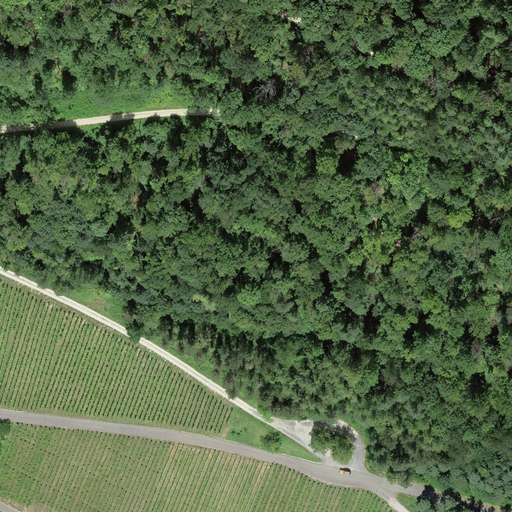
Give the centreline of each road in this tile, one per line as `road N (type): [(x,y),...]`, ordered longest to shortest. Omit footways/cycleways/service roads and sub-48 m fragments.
road 1 (track): [(511,169),(222,112),(0,130)]
road 2 (unclassified): [(0,413),(187,437),(490,511)]
road 3 (track): [(0,269),(164,352),(336,472)]
road 4 (track): [(511,114),(240,0)]
road 5 (track): [(289,433),(311,424),(346,431),(356,444),(359,477),(402,511)]
